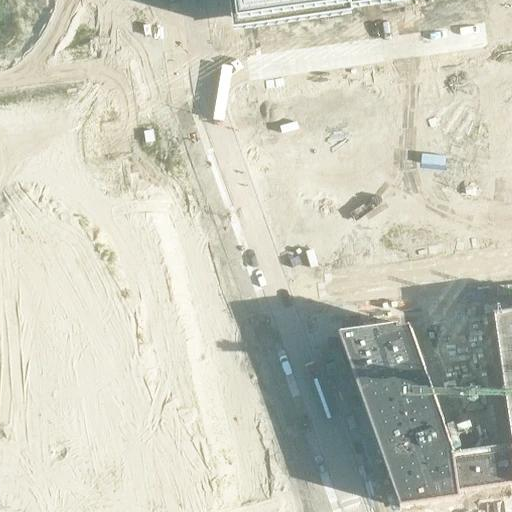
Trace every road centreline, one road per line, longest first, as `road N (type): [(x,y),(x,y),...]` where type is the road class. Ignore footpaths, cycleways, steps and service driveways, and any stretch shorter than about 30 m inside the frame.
road 1 (unclassified): [(203,75),(356,511)]
road 2 (residential): [(203,75),(511,29)]
